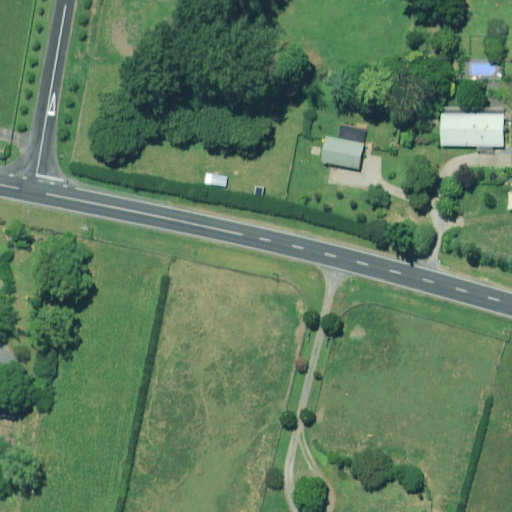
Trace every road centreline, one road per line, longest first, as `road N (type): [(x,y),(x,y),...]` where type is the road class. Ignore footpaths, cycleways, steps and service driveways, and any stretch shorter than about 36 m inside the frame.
road 1 (tertiary): [(34,191),(223,229),(511,303)]
road 2 (unclassified): [(67,0),(34,191)]
